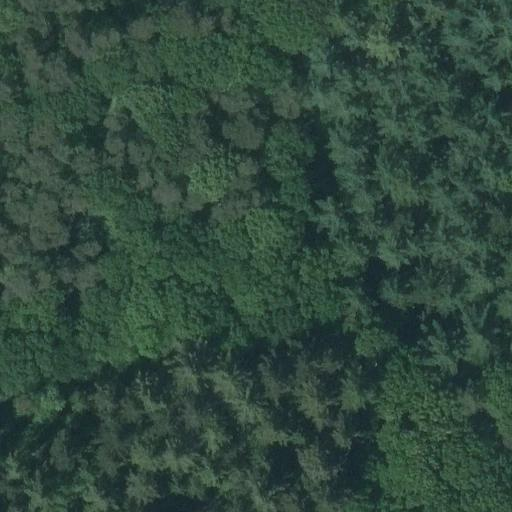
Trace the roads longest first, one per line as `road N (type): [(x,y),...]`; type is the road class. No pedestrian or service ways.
road 1 (track): [(325,261),(0,330)]
road 2 (track): [(482,511),(325,261)]
road 3 (track): [(274,0),(325,261)]
road 4 (track): [(511,208),(488,227),(325,261)]
